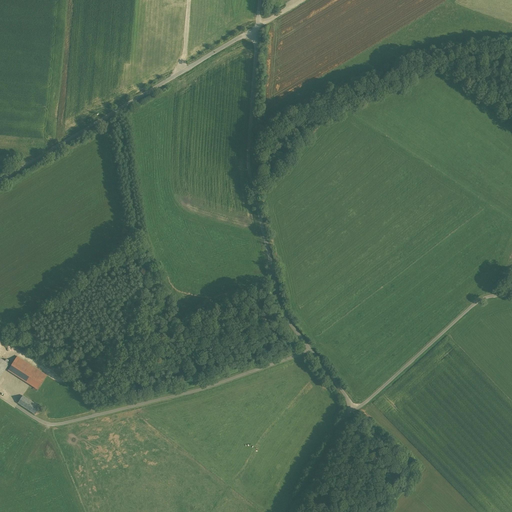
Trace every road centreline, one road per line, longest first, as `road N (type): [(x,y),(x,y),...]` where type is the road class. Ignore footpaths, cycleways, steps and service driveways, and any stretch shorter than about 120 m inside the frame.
road 1 (unclassified): [(289,511),(351,406),(282,309),(249,171),(257,33)]
road 2 (unclassified): [(0,181),(257,33)]
